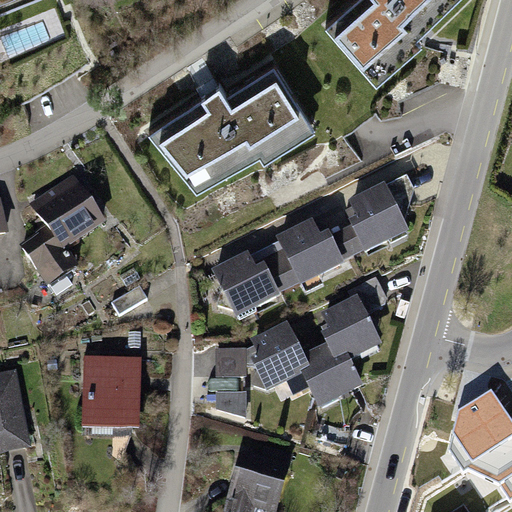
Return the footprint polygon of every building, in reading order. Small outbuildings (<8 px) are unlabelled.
[(0,0),(0,12),(29,0),(0,0)] [(356,0),(327,25),(356,58),(359,54),(374,71),(411,37),(417,44),(422,40),(412,29),(439,0),(356,0)] [(205,95),(151,131),(177,164),(182,161),(195,177),(250,146),(255,153),(259,151),(264,158),(269,155),(263,147),(306,121),(294,102),(299,99),(276,63),(228,93),(221,83),(203,94),(205,95)] [(363,223),(354,227),(367,253),(389,242),(387,237),(405,227),(407,216),(397,213),(392,207),(395,205),(401,207),(412,201),(414,192),(408,180),(355,207),(363,223)] [(63,200),(40,216),(49,229),(51,228),(66,249),(103,224),(91,207),(98,203),(91,194),(85,198),(74,182),(59,193),(63,200)] [(51,228),(49,229),(44,232),(42,238),(24,249),(58,298),(74,286),(66,275),(77,267),(66,249),(51,228)] [(313,228),(281,244),(300,280),(317,272),(320,277),(342,266),(329,239),(321,243),(313,228)] [(249,260),(218,276),(225,291),(220,306),(236,312),(252,304),(255,309),(277,298),(264,272),(257,276),(249,260)] [(326,339),(332,350),(340,366),(348,362),(362,354),(359,349),(377,341),(375,337),(380,324),(366,320),(364,316),(386,305),(387,301),(377,281),(351,294),(357,305),(327,320),(335,336),(326,339)] [(142,288),(114,305),(121,317),(149,301),(142,288)] [(301,366),(305,364),(288,330),(256,345),(264,361),(256,366),(260,373),(256,387),(269,391),(289,382),(286,376),(302,369),(301,366)] [(332,350),(305,364),(301,366),(302,369),(318,400),(335,391),(339,398),(361,387),(348,362),(340,366),(332,350)] [(247,353),(219,353),(219,378),(247,378),(247,353)] [(137,362),(92,361),(90,425),(115,425),(115,431),(135,431),(137,362)] [(21,408),(15,378),(0,380),(0,449),(1,452),(28,448),(22,417),(14,416),(13,410),(21,408)] [(247,395),(220,395),(219,411),(247,419),(247,395)] [(352,433),(326,425),(321,440),(348,448),(352,433)] [(278,466),(245,456),(228,511),(254,511),(258,501),(278,507),(293,457),(281,454),(278,466)]
